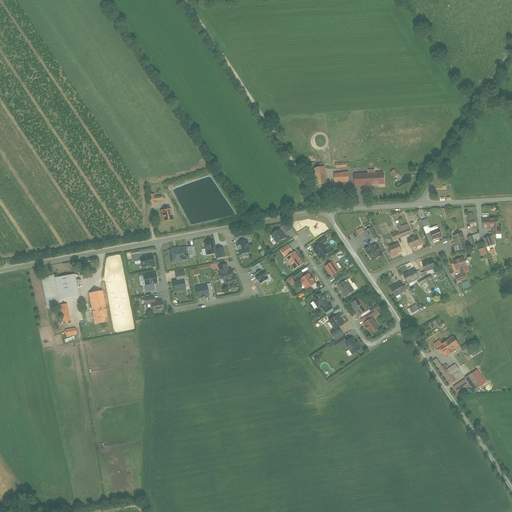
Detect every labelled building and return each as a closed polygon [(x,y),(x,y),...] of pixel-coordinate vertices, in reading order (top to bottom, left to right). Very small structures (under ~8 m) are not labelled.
[(328,184),(325,168),(317,169),(320,186),(328,184)] [(400,175),(395,170),(391,173),(395,179),(400,175)] [(350,173),(335,174),(336,184),(350,183),(350,173)] [(385,173),(355,174),(356,187),(386,186),(385,173)] [(156,204),(156,203),(163,202),(162,196),(156,197),(155,195),(150,196),(152,204),(156,204)] [(172,210),(161,212),(164,224),(175,222),(172,210)] [(485,230),(494,230),(494,236),(502,236),(502,230),(502,228),(502,227),(502,219),(485,219),(485,230)] [(378,238),(373,228),(366,232),(371,242),(378,238)] [(281,229),(272,236),(278,245),(288,238),(281,229)] [(440,230),(431,233),(434,242),(443,239),(440,230)] [(465,234),(454,237),(458,253),(469,249),(465,234)] [(493,235),(484,238),(488,253),(491,252),(492,256),(496,254),(493,246),(496,245),(493,235)] [(418,236),(409,240),(413,250),(422,246),(418,236)] [(473,236),(468,238),(472,247),(476,246),(473,236)] [(215,258),(225,257),(223,248),(216,249),(214,241),(204,243),(206,256),(215,254),(215,258)] [(251,254),(248,241),(237,243),(240,256),(251,254)] [(383,255),(377,243),(366,250),(372,261),(383,255)] [(324,244),(314,251),(320,260),(330,253),(324,244)] [(398,244),(390,247),(394,257),(403,254),(398,244)] [(289,246),(282,251),(287,259),(294,254),(289,246)] [(196,256),(195,247),(188,248),(190,257),(196,256)] [(481,256),(487,254),(485,247),(479,249),(481,256)] [(188,248),(170,251),(172,263),(172,265),(183,263),(183,262),(190,260),(190,257),(188,248)] [(305,264),(296,253),(287,260),(295,271),(305,264)] [(140,254),(133,256),(134,263),(142,262),(140,254)] [(141,258),(143,268),(156,266),(155,256),(141,258)] [(456,270),(460,269),(462,276),(465,275),(469,273),(467,266),(465,258),(454,261),(456,270)] [(430,261),(424,264),(427,273),(436,270),(436,269),(432,260),(430,261)] [(341,271),(335,262),(327,268),(333,277),(341,271)] [(261,264),(253,269),(258,276),(264,272),(265,271),(261,264)] [(219,268),(221,273),(219,274),(223,285),(235,281),(231,270),(229,270),(228,265),(219,268)] [(415,270),(403,276),(408,285),(420,280),(415,270)] [(178,274),(179,282),(186,281),(187,281),(186,272),(178,274)] [(270,280),(264,272),(258,276),(256,277),(262,285),(270,280)] [(158,283),(156,273),(142,275),(144,286),(158,283)] [(304,278),(301,273),(294,278),(297,283),(304,278)] [(317,284),(310,274),(301,281),(307,291),(317,284)] [(350,274),(336,283),(339,286),(352,278),(350,274)] [(55,275),(42,277),(48,307),(61,304),(60,301),(56,280),(55,275)] [(437,287),(433,280),(430,275),(418,281),(421,287),(427,284),(430,291),(437,287)] [(462,276),(456,277),(458,284),(467,281),(465,275),(462,276)] [(80,297),(76,276),(56,280),(60,301),(80,297)] [(291,286),(296,283),(292,276),(287,279),(291,286)] [(175,282),(176,293),(187,292),(186,281),(179,282),(175,282)] [(354,290),(348,281),(338,287),(346,298),(355,291),(354,290)] [(400,281),(390,286),(394,294),(404,289),(400,281)] [(207,287),(196,288),(198,300),(209,298),(209,297),(207,287)] [(110,324),(104,292),(90,295),(96,326),(110,324)] [(323,293),(314,300),(321,310),(331,304),(323,293)] [(370,311),(361,299),(351,306),(360,318),(370,311)] [(153,305),(155,314),(165,312),(164,303),(156,304),(153,305)] [(72,323),(68,304),(61,305),(65,324),(72,323)] [(334,309),(330,304),(323,309),(327,314),(334,309)] [(417,305),(410,309),(413,314),(420,311),(417,305)] [(377,310),(361,321),(363,325),(380,314),(377,310)] [(346,325),(339,316),(329,323),(336,332),(346,325)] [(380,328),(374,318),(364,324),(370,334),(380,328)] [(77,329),(66,331),(67,339),(78,337),(77,329)] [(344,337),(337,342),(341,348),(348,343),(344,337)] [(435,344),(438,350),(442,355),(444,354),(447,358),(462,348),(456,339),(454,337),(448,341),(449,342),(444,346),(440,341),(435,344)] [(362,350),(354,338),(346,344),(354,356),(362,350)] [(440,358),(434,362),(449,386),(456,381),(440,358)] [(478,371),(455,389),(464,401),(487,383),(478,371)]
